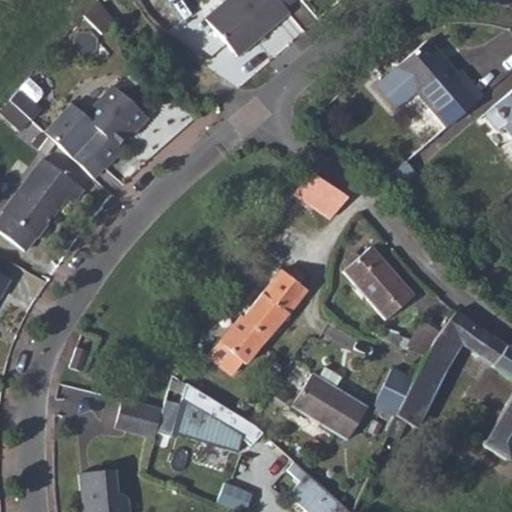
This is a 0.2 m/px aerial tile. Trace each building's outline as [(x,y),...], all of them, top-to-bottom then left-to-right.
[(223,0),(205,16),(232,48),(253,31),(257,36),(288,10),(284,5),(279,0),(223,0)] [(253,31),(232,48),(237,54),(257,36),(253,31)] [(419,94),(446,126),(483,95),(461,69),(457,73),(429,39),(396,66),(372,89),(394,114),(419,94)] [(71,105),(44,135),(90,178),(101,166),(103,167),(119,150),(116,145),(132,128),(134,129),(145,117),(141,112),(150,102),(126,79),(117,89),(113,86),(83,116),(71,105)] [(20,91),(8,101),(29,121),(40,110),(20,91)] [(511,91),(486,114),(499,130),(505,125),(511,132),(511,91)] [(0,111),(20,130),(29,121),(8,101),(0,109),(0,111)] [(42,159),(4,212),(4,213),(0,218),(0,231),(26,251),(36,237),(37,237),(65,200),(70,204),(81,188),(42,159)] [(408,159),(382,180),(392,192),(418,171),(408,159)] [(307,173),(291,195),(329,220),(345,197),(307,173)] [(369,248),(343,271),(385,319),(412,295),(369,248)] [(236,316),(213,347),(241,368),(304,292),(299,287),(302,284),(301,280),(299,276),(295,274),(290,275),(287,278),(278,271),(239,318),(236,316)] [(0,304),(11,285),(0,278),(0,304)] [(410,380),(392,417),(428,436),(433,427),(442,432),(434,447),(495,483),(511,453),(511,351),(481,330),(455,311),(438,331),(431,341),(423,355),(422,358),(442,370),(458,343),(490,364),(489,366),(511,383),(511,390),(487,430),(440,403),(447,390),(438,378),(417,368),(410,380)] [(420,321),(406,348),(423,355),(431,341),(438,331),(420,321)] [(88,354),(77,350),(71,369),(82,373),(88,354)] [(321,368),(315,378),(333,388),(339,378),(321,368)] [(372,406),(392,417),(410,380),(390,369),(372,406)] [(333,388),(315,378),(308,374),(289,406),(344,440),(363,407),(333,388)] [(258,420),(170,379),(161,411),(154,435),(170,440),(171,436),(239,446),(244,432),(252,440),(265,428),(258,420)] [(101,413),(103,390),(61,385),(58,409),(101,413)] [(122,401),(115,429),(153,440),(154,435),(161,411),(122,401)] [(344,511),(294,459),(287,467),(299,479),(287,493),(304,511),(344,511)] [(111,474),(79,477),(82,511),(126,511),(125,503),(124,503),(124,500),(114,496),(111,474)] [(223,480),(218,500),(241,506),(247,487),(223,480)]
